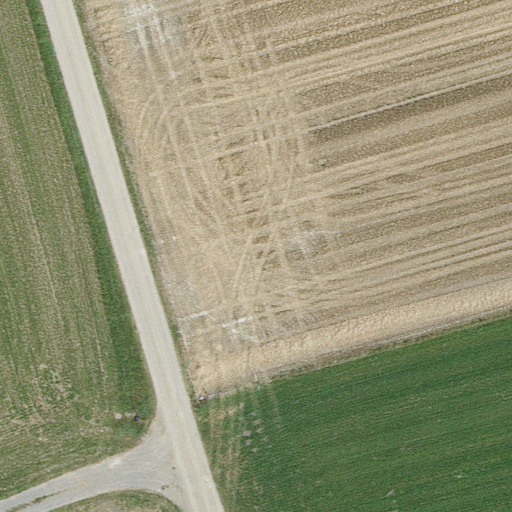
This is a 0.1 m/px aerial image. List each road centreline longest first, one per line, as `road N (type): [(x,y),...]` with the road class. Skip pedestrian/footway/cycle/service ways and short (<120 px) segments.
road 1 (track): [(204,511),(59,0)]
road 2 (track): [(181,428),(0,504)]
